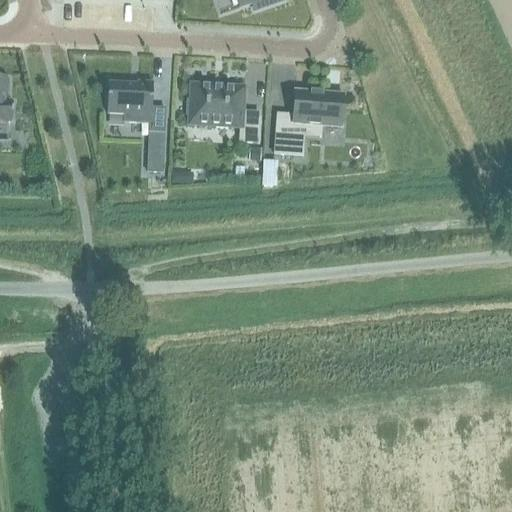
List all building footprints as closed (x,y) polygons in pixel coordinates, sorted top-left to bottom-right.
[(262,10),(283,3),(282,0),(236,0),(240,10),(260,3),(262,10)] [(320,60),(319,75),(335,76),(336,61),(320,60)] [(0,127),(7,127),(7,125),(12,125),(13,103),(7,103),(8,80),(0,79),(0,127)] [(277,98),(276,80),(267,81),(267,98),(277,98)] [(108,86),(107,116),(124,117),(124,125),(149,126),(147,173),(162,174),(164,134),(165,111),(152,110),(153,85),(137,85),(137,87),(124,87),(125,84),(113,83),(113,86),(108,86)] [(189,117),(189,121),(189,127),(240,131),(239,144),(257,146),(259,116),(243,115),(244,91),(191,87),(190,103),(188,103),(187,117),(189,117)] [(310,95),(295,94),(293,118),(277,117),(274,157),(291,158),(293,137),(321,140),(322,130),(341,131),(343,98),(323,96),(323,95),(310,94),(310,95)] [(273,167),(273,152),(261,152),(262,167),(273,167)] [(250,153),(250,162),(259,163),(260,153),(250,153)] [(173,176),(172,185),(181,185),(181,180),(178,176),(173,176)]
